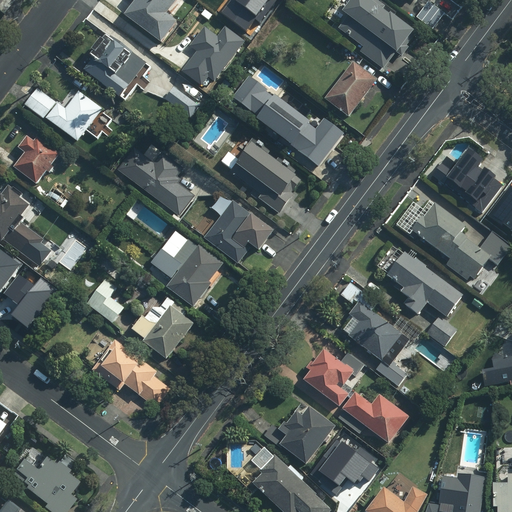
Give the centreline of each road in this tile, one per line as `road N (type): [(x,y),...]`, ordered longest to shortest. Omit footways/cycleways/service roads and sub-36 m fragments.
road 1 (residential): [(448,83),(152,475)]
road 2 (residential): [(0,362),(152,475)]
